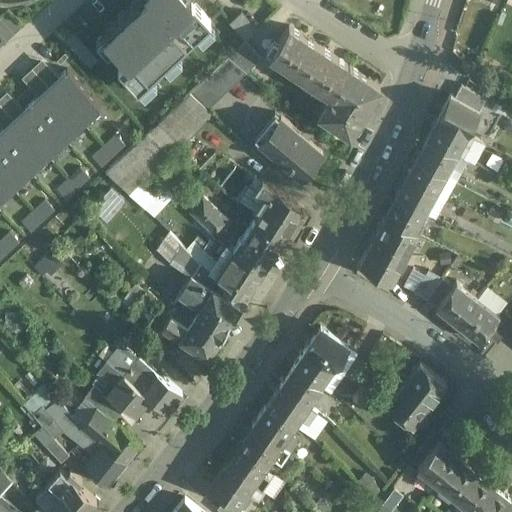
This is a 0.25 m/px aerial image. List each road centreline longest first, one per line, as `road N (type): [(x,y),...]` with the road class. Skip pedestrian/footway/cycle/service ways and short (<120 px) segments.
road 1 (unclassified): [(124,511),(216,405),(319,263)]
road 2 (residential): [(511,418),(454,349),(319,263)]
road 3 (unclassified): [(319,263),(378,157),(417,60)]
road 4 (residential): [(417,60),(303,0)]
